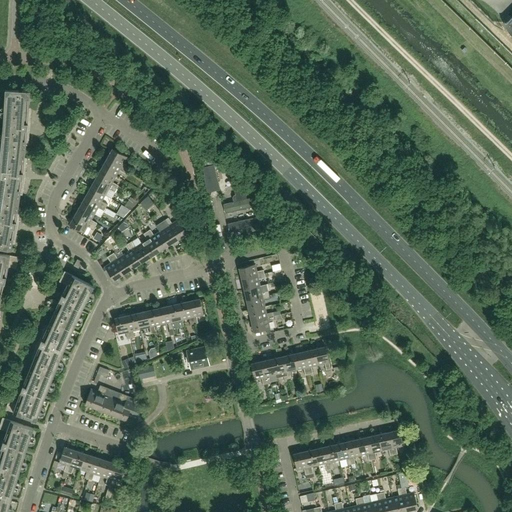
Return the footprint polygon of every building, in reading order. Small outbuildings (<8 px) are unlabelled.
[(29,103),(30,91),(5,90),(4,102),(29,103)] [(28,113),(29,103),(4,102),(4,114),(31,116),(31,113),(28,113)] [(30,127),(31,116),(4,114),(3,126),(30,128),(30,127)] [(29,141),(30,128),(3,126),(3,128),(2,138),(29,141)] [(25,153),(25,145),(26,141),(29,142),(29,141),(2,138),(1,150),(25,153)] [(123,163),(127,157),(112,149),(107,159),(127,170),(129,167),(123,163)] [(24,162),(25,153),(1,150),(0,155),(0,162),(26,165),(26,162),(24,162)] [(211,162),(209,156),(199,159),(200,165),(211,162)] [(127,170),(107,159),(102,168),(116,176),(119,170),(125,174),(127,170)] [(0,174),(25,177),(26,165),(0,162),(0,174)] [(113,182),(116,176),(102,168),(96,177),(117,189),(118,186),(113,182)] [(0,186),(23,190),(25,177),(0,174),(0,186)] [(117,189),(96,177),(91,187),(105,195),(109,189),(115,192),(117,189)] [(0,198),(19,201),(20,191),(23,191),(23,190),(0,186),(0,198)] [(111,198),(105,195),(91,187),(85,196),(106,208),(111,198)] [(224,215),(252,209),(250,200),(245,201),(243,189),(234,191),(235,198),(222,201),(224,215)] [(106,208),(85,196),(80,206),(95,214),(98,208),(104,211),(106,208)] [(18,211),(19,201),(0,198),(0,210),(20,214),(20,212),(18,211)] [(266,208),(264,198),(258,199),(260,209),(266,208)] [(137,209),(143,213),(149,205),(142,201),(137,209)] [(128,202),(125,207),(130,210),(135,206),(128,202)] [(91,220),(95,214),(80,206),(75,215),(95,227),(97,223),(91,220)] [(0,223),(18,226),(20,214),(0,210),(0,223)] [(95,227),(75,215),(69,225),(84,233),(87,227),(93,230),(95,227)] [(187,233),(178,219),(172,223),(168,218),(165,220),(178,239),(187,233)] [(125,219),(121,223),(125,229),(130,226),(125,219)] [(261,236),(258,219),(227,224),(229,241),(261,236)] [(178,239),(165,220),(156,226),(159,231),(169,245),(178,239)] [(0,235),(16,239),(18,226),(0,223),(0,235)] [(169,245),(159,231),(154,235),(150,229),(147,231),(159,251),(169,245)] [(159,251),(147,231),(143,234),(147,239),(141,243),(150,257),(159,251)] [(0,248),(11,250),(13,240),(15,240),(16,239),(0,235),(0,248)] [(89,251),(94,246),(90,241),(85,246),(89,251)] [(150,257),(141,243),(136,247),(132,241),(129,243),(141,263),(150,257)] [(141,263),(129,243),(125,245),(129,251),(123,255),(132,269),(141,263)] [(16,268),(18,257),(0,253),(0,266),(8,268),(8,267),(16,268)] [(132,269),(123,255),(117,258),(114,253),(110,255),(123,275),(132,269)] [(123,275),(110,255),(107,257),(111,263),(105,267),(114,281),(123,275)] [(257,271),(255,264),(239,268),(241,279),(264,274),(263,270),(257,271)] [(94,286),(64,271),(59,282),(67,285),(66,286),(88,297),(94,286)] [(260,286),(259,279),(265,278),(264,274),(241,279),(244,289),(260,286)] [(88,297),(66,286),(62,294),(60,297),(83,308),(84,306),(88,297)] [(246,300),(269,295),(268,291),(262,292),(260,286),(244,289),(246,300)] [(270,299),(269,295),(246,300),(249,311),(265,307),(263,300),(270,299)] [(78,319),(83,308),(60,297),(59,301),(56,309),(78,319)] [(204,315),(200,298),(189,301),(194,324),(198,323),(196,316),(204,315)] [(194,324),(189,301),(178,303),(182,320),(189,318),(190,325),(194,324)] [(182,320),(178,303),(168,306),(173,329),(177,328),(175,321),(182,320)] [(173,329),(168,306),(157,308),(161,324),(168,323),(169,330),(173,329)] [(266,313),(265,307),(249,311),(251,321),(274,316),(273,312),(266,313)] [(161,324),(157,308),(147,311),(152,334),(156,333),(154,326),(161,324)] [(73,330),(78,319),(56,309),(51,320),(73,330)] [(152,334),(147,311),(136,313),(140,329),(147,328),(148,334),(152,334)] [(140,329),(136,313),(126,316),(131,338),(135,337),(133,331),(140,329)] [(270,328),(268,321),(275,320),(276,321),(282,319),(281,315),(274,316),(251,321),(254,332),(270,328)] [(131,338),(126,316),(115,318),(118,334),(126,333),(127,339),(131,338)] [(73,330),(51,320),(46,330),(44,329),(43,330),(68,341),(73,330)] [(63,352),(68,341),(43,330),(38,342),(63,352)] [(174,348),(172,341),(165,342),(167,351),(174,348)] [(62,355),(63,352),(38,342),(33,354),(58,364),(62,355)] [(331,369),(325,346),(314,349),(318,365),(325,363),(326,370),(331,369)] [(151,348),(149,352),(150,358),(157,355),(155,347),(151,348)] [(209,364),(205,347),(187,351),(191,368),(209,364)] [(318,365),(314,349),(304,351),(309,374),(313,373),(311,367),(318,365)] [(309,374),(304,351),(293,354),(297,370),(304,368),(305,375),(309,374)] [(54,375),(58,364),(33,354),(33,355),(35,356),(31,366),(54,375)] [(297,370),(293,354),(283,356),(288,379),(292,378),(290,371),(297,370)] [(288,379),(283,356),(272,359),(276,375),(283,373),(284,380),(288,379)] [(129,358),(121,361),(124,367),(131,365),(129,358)] [(276,375),(272,359),(262,361),(267,384),(271,383),(269,376),(276,375)] [(267,384),(262,361),(251,364),(254,380),(262,378),(263,385),(267,384)] [(49,386),(54,375),(31,366),(26,377),(49,386)] [(97,373),(106,377),(109,370),(100,366),(97,373)] [(147,366),(137,368),(140,379),(149,377),(147,366)] [(46,395),(49,386),(26,377),(23,385),(21,389),(45,398),(46,395)] [(175,398),(200,397),(200,382),(174,383),(175,398)] [(321,383),(315,385),(317,392),(323,391),(321,383)] [(104,386),(100,385),(98,391),(91,388),(85,404),(95,408),(104,386)] [(106,412),(114,390),(107,388),(104,386),(95,408),(106,412)] [(41,409),(45,398),(21,389),(20,392),(21,392),(18,401),(41,409)] [(116,416),(124,394),(120,393),(114,390),(106,412),(116,416)] [(139,397),(135,398),(124,394),(116,416),(126,420),(128,415),(136,417),(139,410),(141,409),(139,397)] [(36,421),(41,409),(18,401),(17,402),(9,399),(5,410),(36,421)] [(30,440),(34,428),(3,418),(0,424),(0,428),(7,431),(7,432),(30,440)] [(401,437),(399,429),(389,432),(394,455),(398,454),(396,447),(403,445),(401,437)] [(26,452),(30,440),(7,432),(4,441),(3,441),(2,444),(26,452)] [(394,455),(389,432),(378,434),(382,450),(388,449),(390,456),(394,455)] [(382,450),(378,434),(367,437),(373,460),(376,459),(375,452),(382,450)] [(373,460),(367,437),(357,439),(361,455),(367,454),(369,460),(373,460)] [(361,455),(357,439),(346,442),(351,464),(355,464),(354,457),(361,455)] [(351,464),(346,442),(336,444),(339,460),(346,459),(348,465),(351,464)] [(25,454),(26,452),(2,444),(1,448),(0,451),(0,456),(22,463),(25,454)] [(339,460),(336,444),(325,446),(330,469),(334,468),(333,462),(339,460)] [(330,469),(325,446),(314,449),(318,465),(325,463),(326,470),(330,469)] [(68,472),(75,450),(64,447),(59,462),(66,465),(64,471),(68,472)] [(318,465),(314,449),(304,451),(309,474),(313,473),(312,466),(318,465)] [(80,469),(85,453),(75,450),(68,472),(71,474),(74,467),(80,469)] [(309,474),(304,451),(293,454),(297,470),(304,468),(305,475),(309,474)] [(88,479),(95,457),(85,453),(80,469),(87,471),(85,478),(88,479)] [(0,469),(18,475),(22,463),(0,456),(0,469)] [(101,476),(106,460),(95,457),(88,479),(92,480),(94,474),(101,476)] [(109,486),(116,463),(106,460),(101,476),(107,478),(105,484),(109,486)] [(122,483),(127,467),(116,463),(109,486),(113,487),(115,480),(122,483)] [(0,482),(15,487),(18,475),(0,469),(0,482)] [(409,486),(406,472),(398,474),(401,484),(401,488),(405,487),(409,486)] [(0,495),(11,498),(15,487),(0,482),(0,495)] [(73,490),(63,487),(61,494),(71,497),(73,490)] [(414,492),(407,494),(405,487),(401,488),(407,511),(418,508),(414,492)] [(401,511),(407,511),(401,488),(397,489),(399,495),(392,497),(395,511),(401,511)] [(86,492),(84,499),(92,502),(94,494),(86,492)] [(395,511),(392,497),(386,499),(384,492),(380,493),(384,511),(395,511)] [(384,511),(380,493),(376,494),(377,495),(370,497),(371,502),(373,511),(384,511)] [(0,508),(8,510),(11,501),(11,498),(0,495),(0,508)] [(373,511),(371,502),(365,503),(363,497),(359,498),(362,511),(373,511)] [(362,511),(359,498),(355,498),(357,505),(350,507),(351,511),(362,511)] [(340,511),(338,502),(334,503),(336,510),(329,511),(328,511),(340,511)] [(351,511),(350,507),(343,508),(342,502),(338,502),(340,511),(351,511)]
